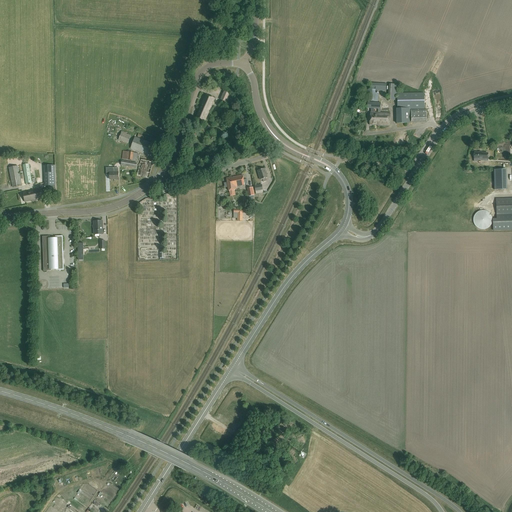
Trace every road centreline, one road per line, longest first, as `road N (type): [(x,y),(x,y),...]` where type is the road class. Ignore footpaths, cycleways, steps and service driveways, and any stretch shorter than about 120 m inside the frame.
road 1 (primary): [(271,511),(148,444),(0,391)]
road 2 (primary): [(458,511),(233,365)]
road 3 (primary): [(230,370),(441,511)]
road 4 (tertiary): [(342,228),(374,233),(441,132),(480,108),(511,101)]
road 5 (secondary): [(342,228),(349,206),(344,183),(268,129),(245,63)]
road 6 (secondary): [(233,365),(289,279),(342,228)]
road 7 (unclassified): [(153,183),(178,139),(198,72),(245,63)]
road 8 (secondary): [(141,511),(230,370)]
road 9 (unclassified): [(0,220),(114,207),(153,183)]
